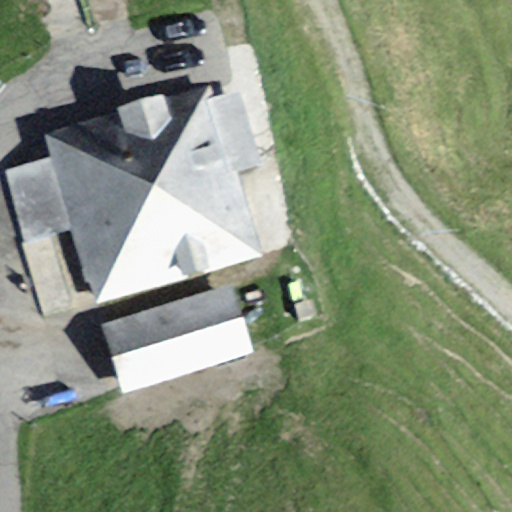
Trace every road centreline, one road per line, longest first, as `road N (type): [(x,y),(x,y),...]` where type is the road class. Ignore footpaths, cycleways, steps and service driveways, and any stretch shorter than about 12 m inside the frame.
road 1 (track): [(511,304),(395,189),(320,0)]
road 2 (track): [(109,0),(121,55),(44,78),(0,126)]
